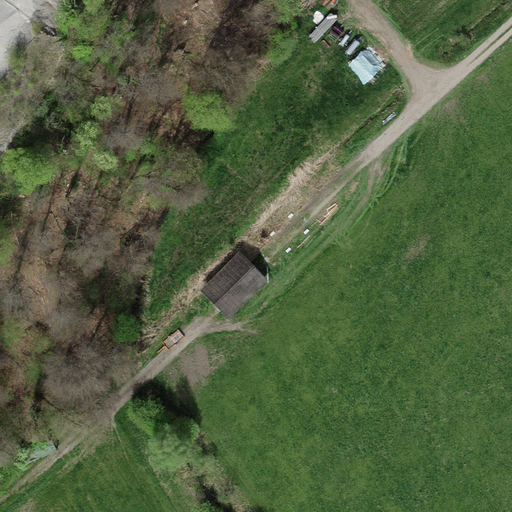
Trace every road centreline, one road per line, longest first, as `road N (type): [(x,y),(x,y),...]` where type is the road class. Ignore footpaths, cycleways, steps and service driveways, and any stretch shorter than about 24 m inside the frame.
road 1 (track): [(511,41),(95,443),(2,511)]
road 2 (track): [(441,105),(357,0)]
